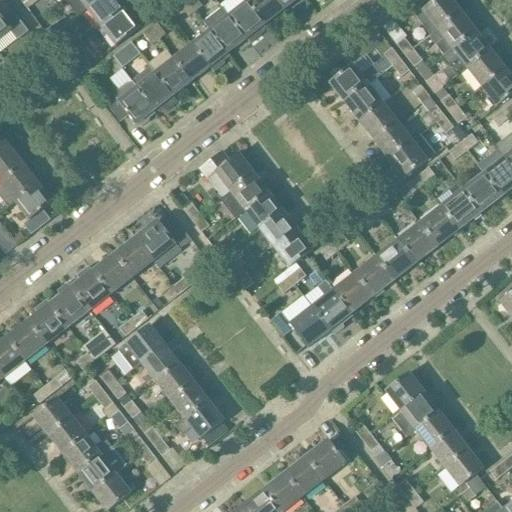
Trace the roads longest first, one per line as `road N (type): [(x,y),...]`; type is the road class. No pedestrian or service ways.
road 1 (residential): [(0,293),(378,0)]
road 2 (residential): [(182,511),(310,409),(327,383),(511,242)]
